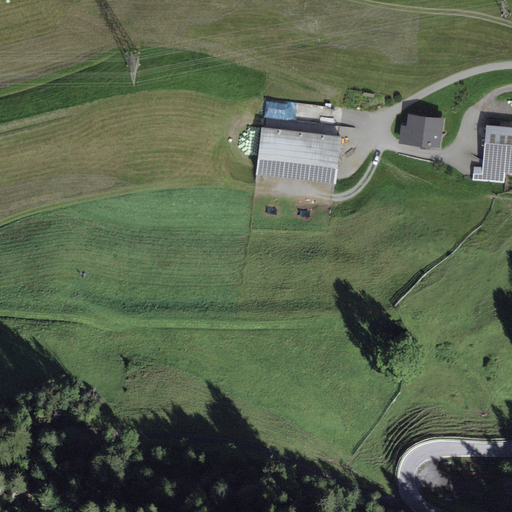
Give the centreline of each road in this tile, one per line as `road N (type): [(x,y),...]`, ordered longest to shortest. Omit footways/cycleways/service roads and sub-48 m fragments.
road 1 (track): [(410,495),(378,498),(227,442),(0,434)]
road 2 (tertiary): [(429,511),(410,495),(414,457),(442,447),(511,449)]
road 3 (track): [(511,64),(433,88),(386,116),(380,129)]
road 4 (track): [(511,22),(366,0)]
